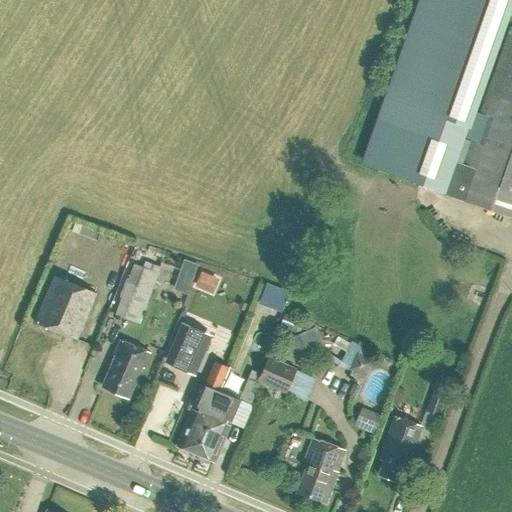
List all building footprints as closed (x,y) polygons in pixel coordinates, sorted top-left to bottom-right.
[(362,162),(365,163),(443,191),(462,135),(466,136),(474,114),(474,113),(511,5),(511,0),(417,0),(376,120),(362,162)] [(445,195),(453,198),(511,218),(511,28),(490,90),(481,116),(474,114),(466,136),(474,139),(464,166),(456,163),(445,195)] [(184,260),(180,271),(182,272),(194,276),(197,265),(186,261),(184,260)] [(115,314),(117,315),(125,318),(140,323),(144,311),(159,268),(160,267),(144,262),(142,268),(135,265),(133,265),(128,279),(126,278),(119,297),(121,298),(115,314)] [(466,289),(475,289),(474,265),(466,266),(466,289)] [(79,342),(98,294),(54,277),(35,324),(79,342)] [(255,286),(247,283),(239,301),(246,304),(255,286)] [(289,292),(268,284),(260,304),(281,312),(289,292)] [(290,336),(297,316),(284,312),(277,331),(290,336)] [(207,336),(184,327),(169,363),(192,373),(207,336)] [(291,338),(298,356),(323,346),(315,328),(291,338)] [(117,358),(111,374),(107,372),(101,386),(109,389),(129,398),(135,384),(137,386),(144,369),(146,370),(153,354),(122,341),(116,357),(117,358)] [(83,343),(66,387),(94,399),(112,355),(83,343)] [(260,375),(257,381),(287,394),(297,370),(268,357),(260,375)] [(188,409),(193,411),(190,417),(183,419),(186,426),(178,446),(182,447),(183,450),(188,452),(191,451),(195,453),(205,430),(210,432),(216,417),(209,414),(217,393),(219,394),(220,392),(219,392),(228,367),(214,362),(205,386),(198,383),(188,409)] [(251,371),(248,379),(257,383),(257,381),(260,375),(251,371)] [(239,400),(251,405),(260,384),(257,383),(248,379),(239,400)] [(438,416),(447,389),(435,385),(426,411),(438,416)] [(403,390),(395,387),(390,401),(398,404),(403,390)] [(216,417),(210,432),(205,430),(195,453),(201,455),(202,458),(207,460),(210,459),(214,461),(222,440),(227,439),(225,434),(239,400),(220,392),(219,394),(217,393),(209,414),(216,417)] [(409,459),(415,443),(422,427),(395,417),(383,447),(385,448),(380,461),(383,462),(378,475),(395,482),(398,474),(401,475),(408,458),(409,459)] [(328,502),(347,450),(315,439),(310,455),(313,456),(300,492),(328,502)]
